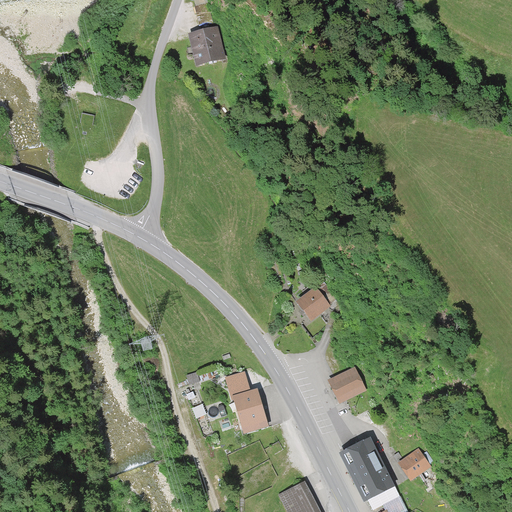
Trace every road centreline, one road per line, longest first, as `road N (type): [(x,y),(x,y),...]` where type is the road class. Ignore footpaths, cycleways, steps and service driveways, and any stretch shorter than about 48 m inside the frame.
road 1 (secondary): [(138,236),(210,289),(261,347),(349,511)]
road 2 (track): [(93,214),(116,283),(160,342),(216,511)]
road 3 (unclassified): [(177,0),(150,87),(157,183),(138,236)]
road 4 (secondary): [(0,180),(138,236)]
